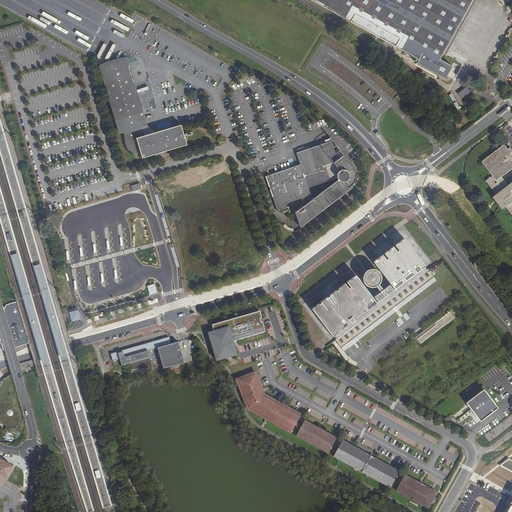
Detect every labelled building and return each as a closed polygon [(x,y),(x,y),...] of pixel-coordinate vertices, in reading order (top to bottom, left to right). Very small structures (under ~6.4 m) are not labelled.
[(452,66),(440,59),(471,0),(310,0),(418,60),(416,63),(444,79),(452,66)] [(103,70),(101,72),(119,133),(125,131),(131,151),(139,149),(142,158),(156,154),(156,152),(158,151),(158,152),(160,152),(160,150),(162,150),(163,152),(186,145),(181,125),(155,132),(145,135),(142,126),(146,125),(126,59),(123,59),(122,60),(118,61),(116,63),(114,64),(111,65),(109,67),(107,68),(105,69),(103,70)] [(146,125),(142,126),(145,135),(155,132),(146,125)] [(298,165),(265,176),(277,211),(287,208),(285,204),(301,198),(304,206),(295,212),(299,225),(342,192),(341,189),(347,187),(347,188),(348,188),(351,186),(352,185),(354,182),(355,178),(356,176),(355,174),(355,171),(354,169),(343,155),(338,159),(336,154),(332,144),(325,146),(324,143),(296,153),(300,164),(301,166),(298,167),(298,165)] [(511,216),(511,152),(508,148),(507,149),(507,148),(506,147),(504,145),(503,145),(502,145),(484,159),(482,161),(481,162),(482,163),(492,176),(493,177),(491,178),(490,177),(485,181),(511,216)] [(220,174),(221,173),(230,200),(238,198),(228,167),(219,170),(220,174)] [(341,347),(434,277),(428,269),(423,273),(422,272),(426,269),(424,266),(403,238),(400,240),(401,241),(398,243),(398,242),(395,244),(399,250),(397,252),(392,246),(389,249),(390,249),(388,251),(387,250),(384,253),(388,258),(386,260),(382,254),(379,257),(377,259),(376,259),(373,261),(394,288),(393,290),(389,285),(384,289),(379,283),(381,280),(381,277),(381,274),(380,273),(379,271),(376,269),(373,268),(371,268),(368,269),(366,270),(364,271),(363,274),(362,276),(362,280),(363,283),(364,284),(365,285),(367,286),(370,287),(373,287),(375,287),(379,292),(374,296),(377,301),(376,302),(355,275),(352,277),(352,278),(350,280),(350,279),(346,281),(350,287),(348,289),(344,283),(342,285),(343,285),(340,287),(340,286),(338,288),(338,289),(336,290),(335,290),(333,291),(334,292),(332,294),(331,293),(329,295),(330,295),(327,297),(325,298),(325,299),(323,300),(322,300),(320,301),(321,302),(319,304),(318,303),(316,305),(316,306),(314,307),(314,306),(312,308),(333,336),(333,335),(335,338),(339,336),(335,340),(341,347)] [(17,250),(10,252),(45,372),(52,369),(17,250)] [(40,262),(33,264),(58,351),(65,349),(40,262)] [(0,343),(1,343),(1,345),(3,351),(15,347),(29,343),(27,334),(26,332),(25,330),(25,327),(24,325),(18,304),(0,309),(0,343)] [(456,306),(449,311),(455,318),(420,344),(422,347),(463,316),(456,306)] [(81,319),(80,314),(78,309),(74,311),(69,312),(70,315),(70,317),(71,320),(72,321),(73,321),(76,320),(81,319)] [(435,325),(416,339),(420,344),(455,318),(449,311),(436,322),(437,324),(435,325)] [(234,345),(234,344),(235,341),(237,340),(265,332),(262,322),(261,323),(260,319),(261,319),(259,312),(212,326),(214,332),(208,333),(216,361),(237,355),(234,345)] [(169,337),(110,354),(112,361),(119,359),(121,366),(128,364),(130,370),(152,368),(148,351),(157,348),(163,369),(184,363),(178,342),(171,344),(169,337)] [(247,409),(253,412),(290,433),(299,417),(301,415),(288,407),(285,406),(264,395),(263,392),(262,389),(255,372),(236,380),(247,409)] [(10,388),(14,384),(12,375),(9,376),(5,378),(0,384),(0,421),(0,422),(4,425),(6,426),(11,426),(14,426),(16,425),(17,424),(19,423),(19,421),(19,415),(18,413),(9,402),(8,399),(7,397),(7,394),(10,388)] [(481,423),(499,409),(485,391),(467,404),(481,423)] [(305,421),(296,436),(328,454),(336,438),(305,421)] [(342,441),(333,457),(390,488),(399,472),(342,441)] [(0,475),(6,479),(12,467),(8,464),(7,465),(0,461),(0,475)] [(404,475),(396,491),(428,509),(436,492),(405,475),(404,475)]
